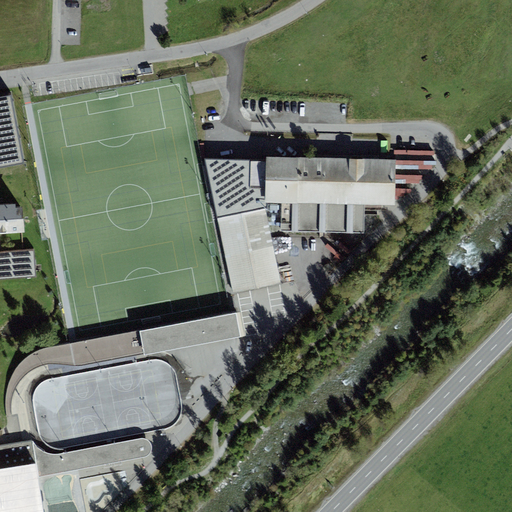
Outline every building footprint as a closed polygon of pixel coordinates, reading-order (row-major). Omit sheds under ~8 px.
[(153,64),(137,67),(139,77),(154,74),(153,64)] [(12,96),(0,97),(0,168),(24,164),(12,96)] [(396,161),(266,156),(266,162),(265,203),(281,204),(280,231),(364,234),(365,205),(394,206),(396,161)] [(247,174),(209,182),(233,293),(237,292),(280,283),(265,203),(266,162),(248,160),(247,174)] [(0,279),(36,277),(34,250),(0,252),(0,234),(25,233),(23,208),(16,208),(15,204),(0,205),(0,279)] [(240,337),(235,313),(47,348),(33,353),(23,361),(14,371),(8,387),(5,403),(7,416),(13,415),(12,402),(15,389),(24,377),(35,369),(46,364),(60,364),(81,366),(240,337)] [(35,394),(39,426),(45,425),(46,433),(62,431),(61,420),(57,420),(54,392),(35,394)] [(37,447),(33,441),(39,478),(146,457),(150,454),(152,452),(152,448),(152,444),(149,442),(146,439),(142,439),(59,454),(53,455),(48,454),(42,451),(37,447)] [(33,441),(0,446),(0,511),(43,511),(39,478),(33,441)]
